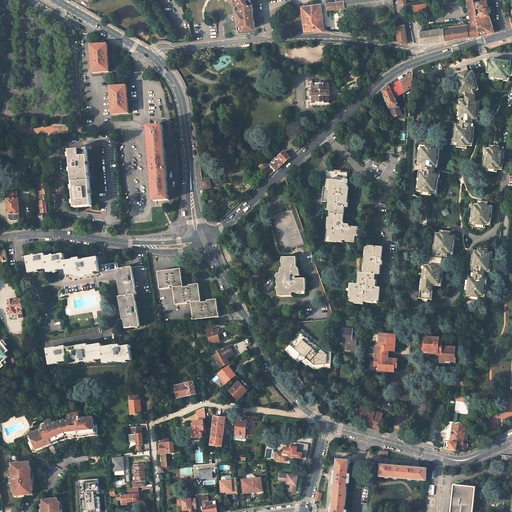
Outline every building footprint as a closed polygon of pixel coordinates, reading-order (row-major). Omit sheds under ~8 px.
[(229,0),(234,5),(235,4),(238,7),(241,11),(241,15),(242,19),(240,19),(241,27),(243,27),(243,31),(243,34),(244,35),(249,35),(257,34),(255,21),(254,9),(252,9),(250,10),(253,8),(251,6),(250,4),(251,3),(248,0),(229,0)] [(327,3),(328,9),(343,7),(345,7),(344,0),(327,3)] [(346,0),(347,8),(393,2),(392,0),(346,0)] [(399,0),(401,5),(403,9),(407,7),(407,6),(406,0),(399,0)] [(466,0),(470,17),(471,26),(478,25),(476,15),(472,0),(466,0)] [(484,0),(479,1),(482,14),(489,13),(491,12),(492,11),(491,8),(489,7),(488,7),(487,3),(486,0),(484,0)] [(302,6),(305,30),(315,29),(324,31),(321,3),(302,6)] [(478,25),(479,35),(494,32),(489,13),(482,14),(476,15),(478,25)] [(396,26),(399,42),(407,43),(405,24),(397,26),(396,26)] [(443,28),(444,40),(453,39),(454,38),(469,36),(467,27),(467,25),(443,28)] [(467,27),(469,36),(470,36),(471,36),(479,35),(478,25),(471,26),(467,27)] [(420,39),(421,42),(444,40),(443,28),(431,30),(429,30),(419,31),(421,39),(420,39)] [(107,44),(91,45),(93,73),(109,72),(107,44)] [(502,60),(492,59),(491,64),(488,64),(487,74),(490,74),(489,77),(492,77),(492,79),(507,81),(507,79),(510,79),(510,77),(511,76),(511,66),(511,62),(502,60)] [(480,90),(473,71),(468,73),(467,70),(463,71),(459,73),(459,75),(457,76),(457,78),(455,79),(460,94),(462,93),(463,95),(465,95),(466,97),(465,100),(461,100),(458,119),(461,120),(460,125),(457,125),(457,127),(455,127),(453,142),(455,142),(455,145),(458,145),(457,148),(467,149),(468,147),(473,147),(475,129),(475,127),(472,127),(473,121),(476,122),(476,119),(478,120),(480,104),(478,104),(478,102),(475,101),(476,96),(475,92),(480,90)] [(418,72),(413,74),(413,83),(421,81),(418,72)] [(413,74),(404,79),(402,75),(398,78),(400,81),(404,92),(412,88),(413,83),(413,74)] [(400,81),(390,86),(395,97),(396,97),(404,92),(400,81)] [(330,96),(330,91),(329,91),(329,83),(312,84),(312,91),(311,91),(311,96),(312,96),(312,104),(313,104),(329,103),(329,96),(330,96)] [(389,84),(382,90),(389,108),(390,108),(394,117),(395,117),(396,119),(396,118),(398,117),(398,115),(401,113),(401,111),(399,107),(396,97),(395,97),(390,86),(389,84)] [(126,86),(111,87),(113,114),(128,113),(126,86)] [(163,126),(150,127),(156,201),(169,200),(163,126)] [(420,194),(431,195),(431,193),(434,193),(434,191),(436,191),(438,176),(436,176),(436,173),(434,173),(434,167),(437,168),(437,167),(439,148),(434,147),(435,145),(435,144),(431,144),(425,143),(425,146),(422,146),(422,148),(419,148),(417,163),(420,163),(419,165),(419,166),(422,166),(421,171),(419,171),(418,174),(417,181),(416,191),(419,191),(421,191),(420,194)] [(497,173),(497,170),(502,170),(504,159),(505,151),(504,151),(499,150),(500,147),(495,147),(490,146),(490,149),(486,149),(486,151),(484,151),(484,155),(482,166),(484,166),(484,168),(487,169),(487,172),(497,173)] [(87,149),(70,150),(73,182),(90,181),(89,168),(87,149)] [(284,151),(279,156),(279,157),(284,163),(290,157),(284,151)] [(279,157),(271,165),(276,170),(284,163),(279,157)] [(271,168),(265,161),(260,166),(269,176),(273,172),(270,169),(271,168)] [(332,201),(331,212),(329,212),(327,223),(329,224),(329,227),(330,228),(329,235),(331,235),(334,236),(334,238),(338,238),(338,240),(343,241),(343,239),(346,239),(347,239),(347,237),(354,238),(354,235),(357,235),(359,235),(360,226),(350,225),(350,223),(345,223),(345,221),(344,221),(346,206),(349,207),(350,198),(349,197),(350,186),(348,186),(349,179),(348,179),(348,172),(341,171),(341,170),(337,169),(333,169),(333,170),(326,170),(323,200),(332,201)] [(210,179),(202,180),(203,188),(211,187),(210,179)] [(90,181),(73,182),(75,208),(92,206),(91,198),(91,194),(90,185),(90,181)] [(17,191),(7,192),(8,199),(7,199),(9,215),(10,220),(12,220),(12,221),(18,221),(18,219),(20,219),(21,224),(22,229),(24,229),(24,224),(23,209),(24,208),(24,204),(22,203),(19,203),(19,198),(18,198),(17,191)] [(473,206),(471,221),(473,222),(473,224),(490,226),(492,206),(487,205),(487,203),(482,202),(478,202),(477,204),(475,204),(475,206),(473,206)] [(453,253),(455,238),(452,238),(453,235),(450,235),(450,232),(446,232),(440,231),(440,234),(435,233),(432,253),(435,253),(434,258),(432,258),(429,257),(428,265),(426,265),(425,267),(423,267),(421,280),(421,282),(424,282),(423,288),(420,288),(419,299),(431,300),(432,291),(430,291),(430,286),(432,286),(440,287),(443,271),(443,267),(441,267),(442,257),(447,258),(447,255),(450,255),(450,253),(453,253)] [(369,300),(374,246),(368,245),(367,255),(365,255),(365,259),(364,263),(366,263),(366,269),(366,273),(365,277),(362,277),(359,276),(358,284),(353,283),(351,301),(355,302),(355,303),(364,304),(364,302),(364,299),(369,300)] [(380,274),(381,264),(383,265),(383,260),(382,260),(383,247),(379,246),(374,246),(369,300),(374,300),(379,301),(380,287),(377,287),(375,287),(374,287),(376,274),(378,274),(380,274)] [(490,273),(492,253),(487,252),(488,250),(478,249),(478,251),(475,251),(475,253),(472,253),(471,268),(473,268),(473,271),(472,276),(469,276),(469,278),(467,278),(467,281),(465,293),(467,293),(467,296),(470,296),(469,299),(479,300),(480,297),(485,298),(487,278),(484,278),(485,272),(490,273)] [(46,255),(27,258),(30,272),(35,271),(39,271),(39,270),(48,268),(46,258),(46,255)] [(64,255),(46,258),(48,268),(49,273),(58,271),(57,270),(61,269),(66,268),(65,262),(64,255)] [(299,276),(298,271),(299,271),(298,267),(297,267),(296,257),(285,257),(285,262),(283,264),(283,268),(283,273),(280,274),(278,274),(277,276),(278,279),(279,279),(278,282),(279,286),(278,286),(277,289),(279,291),(280,291),(281,297),(292,296),(292,293),(292,291),(295,291),(295,292),(298,294),(301,292),(301,290),(306,290),(305,278),(300,278),(300,276),(299,276)] [(74,260),(65,262),(66,268),(67,274),(72,274),(72,275),(77,275),(77,277),(95,274),(95,272),(99,272),(98,265),(97,258),(84,260),(84,258),(79,259),(73,260),(74,260)] [(132,267),(118,270),(119,274),(118,274),(119,285),(121,291),(121,297),(135,294),(137,294),(132,267)] [(181,269),(158,272),(160,289),(170,288),(170,286),(173,286),(174,287),(183,286),(183,285),(181,269)] [(183,286),(174,287),(176,305),(188,304),(187,303),(191,302),(201,301),(199,284),(189,285),(189,283),(188,282),(183,285),(183,286)] [(121,297),(120,297),(122,310),(124,320),(125,320),(126,328),(140,326),(135,294),(121,297)] [(201,301),(191,302),(194,320),(219,317),(217,299),(207,300),(206,298),(201,301)] [(14,299),(8,300),(10,308),(8,309),(9,315),(16,314),(17,319),(23,318),(22,309),(23,309),(21,299),(15,300),(14,299)] [(353,329),(340,328),(339,341),(346,342),(346,349),(351,349),(351,350),(356,350),(357,334),(353,334),(353,329)] [(213,330),(207,331),(211,344),(220,342),(217,331),(214,332),(213,330)] [(331,368),(332,351),(322,350),(316,345),(315,347),(309,342),(310,340),(300,331),(284,351),(288,357),(289,358),(290,359),(291,360),(292,361),(293,361),(294,362),(296,362),(297,363),(299,364),(301,362),(307,366),(308,365),(314,369),(331,368)] [(389,359),(390,351),(392,352),(394,352),(394,348),(395,335),(379,334),(378,338),(378,343),(377,343),(377,346),(375,346),(374,346),(374,354),(375,354),(375,367),(378,367),(378,371),(389,372),(393,372),(394,368),(397,368),(397,360),(392,359),(389,359)] [(457,348),(445,347),(445,340),(442,340),(442,338),(427,337),(427,346),(426,346),(425,352),(431,352),(431,353),(435,353),(438,354),(443,354),(443,356),(443,363),(447,364),(447,361),(458,362),(458,356),(457,356),(457,348)] [(8,357),(5,353),(9,351),(5,347),(1,342),(0,342),(0,368),(4,366),(2,363),(5,360),(8,357)] [(79,346),(66,349),(68,360),(69,364),(86,361),(87,362),(96,361),(96,360),(104,358),(103,348),(102,344),(89,347),(89,345),(79,346)] [(104,348),(103,348),(104,358),(105,363),(118,361),(119,362),(123,361),(123,362),(128,361),(132,360),(130,349),(132,348),(131,346),(130,346),(124,347),(121,348),(121,345),(113,346),(104,348)] [(378,371),(378,367),(375,367),(375,354),(374,354),(374,346),(373,346),(372,358),(374,359),(373,369),(376,369),(376,372),(389,373),(389,372),(378,371)] [(60,347),(47,350),(50,364),(59,363),(59,362),(68,360),(66,349),(66,347),(60,347)] [(234,355),(229,347),(216,352),(217,354),(212,357),(219,369),(229,364),(226,360),(234,355)] [(228,366),(219,374),(226,383),(236,376),(228,366)] [(265,372),(259,377),(263,383),(268,376),(265,372)] [(263,383),(265,386),(271,382),(268,376),(263,383)] [(193,382),(176,386),(178,398),(196,393),(193,382)] [(238,382),(230,391),(239,400),(247,390),(238,382)] [(220,391),(209,399),(221,401),(226,396),(220,391)] [(141,395),(129,396),(131,414),(141,413),(140,403),(141,402),(141,395)] [(377,412),(371,411),(371,410),(369,410),(360,407),(358,415),(359,416),(363,417),(362,418),(367,419),(366,423),(366,424),(371,425),(371,426),(378,428),(380,420),(382,413),(381,413),(381,411),(377,411),(377,412)] [(195,412),(198,419),(206,419),(205,408),(195,412)] [(64,420),(60,422),(60,421),(52,424),(51,420),(46,422),(47,424),(44,426),(45,427),(42,428),(41,428),(42,429),(30,435),(33,441),(37,448),(51,441),(50,438),(52,437),(65,431),(94,428),(93,417),(80,419),(80,413),(72,414),(72,417),(69,417),(68,418),(68,420),(64,420)] [(225,418),(214,416),(210,445),(222,446),(225,418)] [(247,421),(237,419),(235,434),(245,436),(247,421)] [(203,420),(193,421),(194,423),(194,427),(194,431),(202,430),(204,430),(203,420)] [(466,426),(453,425),(451,442),(445,441),(444,449),(454,451),(454,450),(456,450),(456,446),(463,447),(463,443),(464,443),(466,426)] [(132,428),(132,435),(130,435),(131,442),(137,441),(137,445),(143,444),(142,427),(132,428)] [(194,427),(187,427),(188,433),(192,433),(192,437),(202,437),(202,430),(194,431),(194,427)] [(173,442),(159,443),(160,451),(157,451),(158,455),(161,454),(162,466),(168,466),(167,454),(174,453),(179,453),(179,449),(174,449),(173,442)] [(290,448),(284,447),(283,454),(276,452),(275,460),(286,461),(287,456),(295,457),(295,458),(302,459),(302,453),(297,452),(297,447),(291,446),(290,448)] [(130,479),(128,457),(113,458),(114,471),(124,470),(125,479),(130,479)] [(349,460),(337,459),(336,471),(334,471),(333,484),(335,484),(333,496),(346,497),(347,491),(347,483),(350,483),(350,474),(348,474),(349,460)] [(11,473),(12,486),(13,491),(14,491),(14,496),(32,494),(31,490),(33,489),(32,484),(31,471),(30,466),(29,466),(28,460),(11,462),(11,468),(10,468),(11,473)] [(200,477),(213,476),(213,470),(211,470),(211,467),(217,467),(217,463),(216,463),(209,464),(194,465),(195,477),(200,476),(200,477)] [(144,464),(135,465),(136,480),(136,481),(145,481),(145,480),(144,464)] [(381,464),(381,465),(380,476),(403,478),(404,466),(395,465),(395,464),(391,464),(391,465),(390,465),(381,464)] [(403,478),(426,480),(427,468),(417,467),(417,466),(414,466),(413,467),(412,467),(404,466),(403,478)] [(296,492),(298,475),(280,473),(279,480),(287,481),(287,483),(286,484),(289,485),(288,491),(296,492)] [(220,481),(221,493),(227,492),(232,491),(232,493),(238,493),(236,478),(231,478),(231,480),(221,481),(220,481)] [(261,478),(242,480),(244,493),(251,492),(251,490),(262,489),(261,478)] [(98,479),(80,480),(81,495),(86,494),(86,497),(81,498),(82,511),(91,511),(92,510),(96,510),(96,511),(101,511),(100,497),(98,497),(98,494),(100,494),(98,479)] [(452,484),(449,511),(472,511),(476,487),(463,485),(452,484)] [(121,495),(117,495),(119,505),(122,505),(128,505),(127,502),(135,502),(135,501),(140,501),(139,494),(129,495),(122,495),(121,495)] [(184,495),(182,497),(183,499),(179,500),(178,501),(178,505),(179,505),(181,505),(182,509),(183,509),(184,510),(189,510),(189,509),(192,509),(192,499),(191,496),(190,495),(184,495)] [(346,497),(333,496),(332,508),(331,507),(330,511),(347,511),(345,510),(346,497)] [(41,509),(41,511),(60,511),(59,507),(59,502),(57,502),(57,497),(41,499),(42,504),(40,504),(41,509)]
